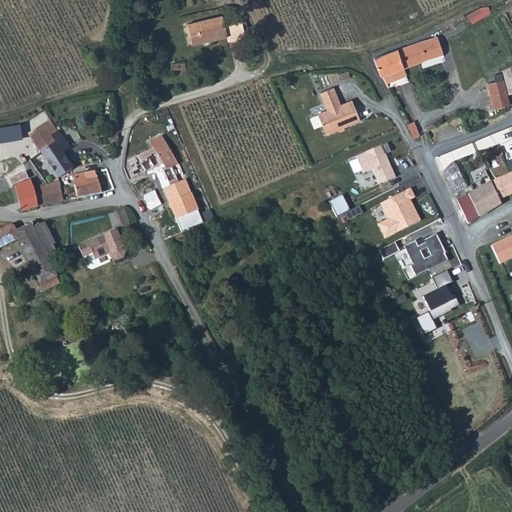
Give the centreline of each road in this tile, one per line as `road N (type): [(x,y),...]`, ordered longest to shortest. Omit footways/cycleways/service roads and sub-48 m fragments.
road 1 (unknown): [(256,511),(211,427),(190,407),(165,395),(41,406),(23,390),(0,324)]
road 2 (unclassified): [(298,511),(141,215),(124,202)]
road 3 (unclassified): [(511,362),(426,158),(397,120)]
road 4 (track): [(397,120),(378,84),(342,60),(286,54),(241,72)]
road 5 (tertiary): [(390,511),(511,420)]
road 6 (residential): [(124,202),(25,218),(0,213)]
